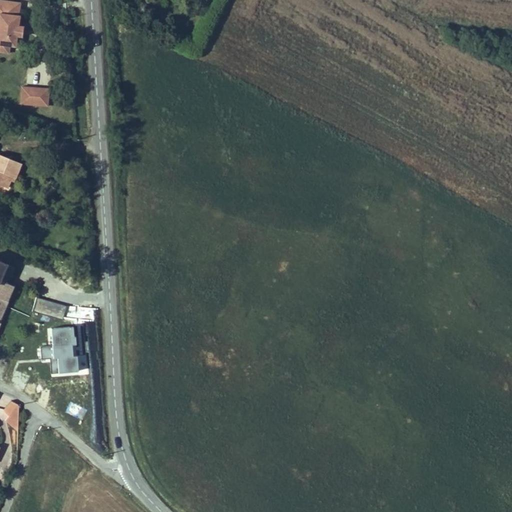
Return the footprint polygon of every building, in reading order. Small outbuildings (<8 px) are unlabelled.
[(20,0),(18,0),(0,0),(0,50),(14,52),(14,43),(19,43),(20,33),(24,34),(24,22),(21,21),(22,10),(20,10),(20,0)] [(49,104),(50,85),(23,84),(21,103),(49,104)] [(19,174),(24,160),(0,151),(0,180),(11,185),(16,173),(19,174)] [(0,315),(14,283),(0,276),(0,275),(6,261),(0,258),(0,315)] [(63,319),(65,305),(38,300),(37,304),(46,305),(44,316),(63,319)]
